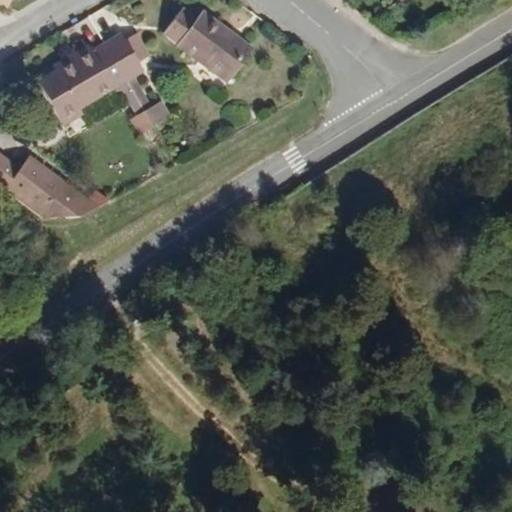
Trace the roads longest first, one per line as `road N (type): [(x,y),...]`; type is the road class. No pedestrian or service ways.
road 1 (secondary): [(0,357),(397,101)]
road 2 (residential): [(397,101),(290,0)]
road 3 (secondary): [(397,101),(511,30)]
